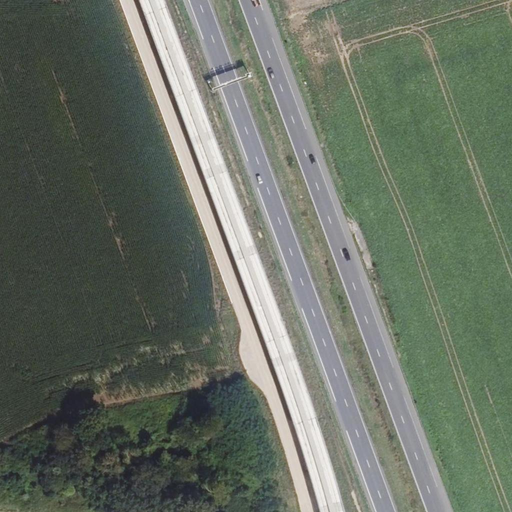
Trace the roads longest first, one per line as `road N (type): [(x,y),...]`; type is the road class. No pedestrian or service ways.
road 1 (trunk): [(197,0),(384,511)]
road 2 (trunk): [(436,511),(249,0)]
